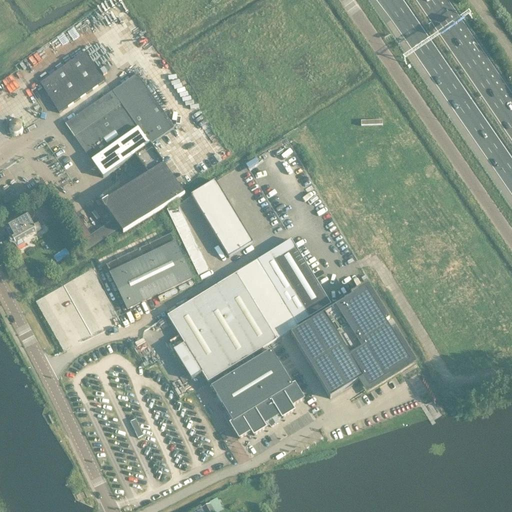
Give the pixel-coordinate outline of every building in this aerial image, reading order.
[(59,114),(101,85),(105,82),(85,53),(40,84),(59,114)] [(137,75),(65,125),(74,138),(103,179),(135,156),(150,146),(174,129),(137,75)] [(24,127),(24,126),(23,125),(23,124),(22,124),(21,123),(20,122),(19,122),(18,122),(17,122),(16,121),(15,122),(14,122),(13,122),(12,122),(11,123),(11,124),(10,124),(9,125),(9,126),(8,127),(8,128),(8,129),(8,130),(8,131),(8,132),(9,133),(9,134),(10,135),(11,136),(12,137),(13,137),(14,138),(15,138),(16,138),(17,138),(18,138),(19,137),(20,137),(21,136),(22,136),(23,135),(23,134),(24,133),(24,132),(24,131),(24,130),(24,129),(24,128),(24,127)] [(123,234),(185,196),(164,166),(150,146),(135,156),(148,175),(102,204),(114,221),(78,245),(83,253),(120,229),(123,234)] [(215,182),(203,189),(207,196),(219,189),(215,182)] [(203,189),(191,196),(195,203),(207,196),(203,189)] [(219,189),(207,196),(212,203),(223,196),(219,189)] [(48,212),(57,207),(49,193),(41,198),(48,212)] [(5,205),(13,201),(10,196),(2,200),(5,205)] [(207,196),(195,203),(200,210),(212,203),(207,196)] [(223,196),(212,203),(216,210),(228,203),(223,196)] [(212,203),(200,210),(204,217),(216,210),(212,203)] [(228,203),(216,210),(220,217),(232,210),(228,203)] [(178,205),(167,211),(170,218),(181,213),(178,205)] [(216,210),(204,217),(208,224),(220,217),(216,210)] [(232,210),(220,217),(224,224),(236,217),(232,210)] [(181,213),(170,218),(174,225),(185,220),(181,213)] [(26,214),(4,226),(10,237),(10,238),(9,241),(11,244),(14,245),(15,245),(17,249),(24,245),(22,241),(37,233),(33,226),(26,214)] [(220,217),(208,224),(212,231),(224,224),(220,217)] [(236,217),(224,224),(228,231),(240,224),(236,217)] [(185,220),(174,225),(177,232),(188,227),(185,220)] [(38,223),(33,226),(37,233),(42,230),(38,223)] [(224,224),(212,231),(216,238),(228,231),(224,224)] [(240,224),(228,231),(232,238),(244,230),(240,224)] [(188,227),(177,232),(181,240),(192,235),(188,227)] [(244,230),(232,238),(237,245),(249,237),(244,230)] [(228,231),(216,238),(220,245),(232,238),(228,231)] [(171,234),(106,265),(127,310),(192,279),(171,234)] [(192,235),(181,240),(184,247),(195,242),(192,235)] [(249,237),(237,245),(241,252),(253,244),(249,237)] [(232,238),(220,245),(225,252),(237,245),(232,238)] [(258,262),(297,326),(331,306),(291,241),(258,262)] [(195,242),(184,247),(188,254),(199,249),(195,242)] [(237,245),(225,252),(229,259),(241,252),(237,245)] [(199,249),(188,254),(191,262),(202,256),(199,249)] [(202,256),(191,262),(195,269),(206,264),(202,256)] [(258,262),(236,275),(277,341),(298,328),(297,326),(258,262)] [(206,264),(195,269),(198,276),(209,271),(206,264)] [(202,374),(208,383),(277,341),(236,275),(167,317),(184,345),(173,352),(191,381),(202,374)] [(411,364),(365,290),(291,336),(330,400),(362,380),(368,390),(411,364)] [(142,354),(147,367),(156,364),(151,351),(142,354)] [(304,400),(295,385),(292,386),(271,351),(211,388),(232,423),(230,424),(239,440),(251,432),(254,437),(266,429),(266,428),(270,426),(271,428),(279,423),(278,421),(282,418),(282,419),(295,412),(292,408),(304,400)]
